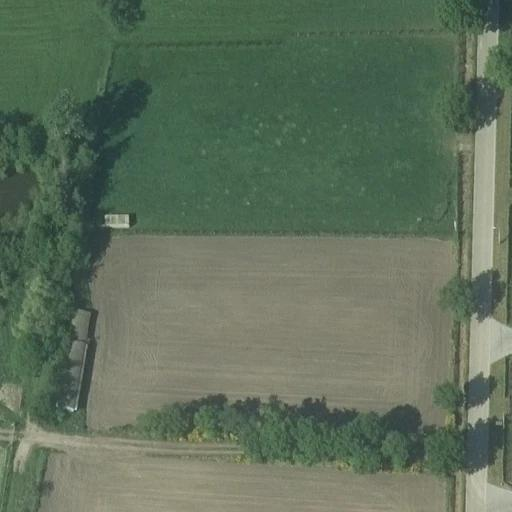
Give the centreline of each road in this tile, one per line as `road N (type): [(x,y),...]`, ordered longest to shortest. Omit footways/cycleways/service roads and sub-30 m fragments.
road 1 (track): [(13,511),(25,439),(477,463)]
road 2 (unclassified): [(488,0),(476,511)]
